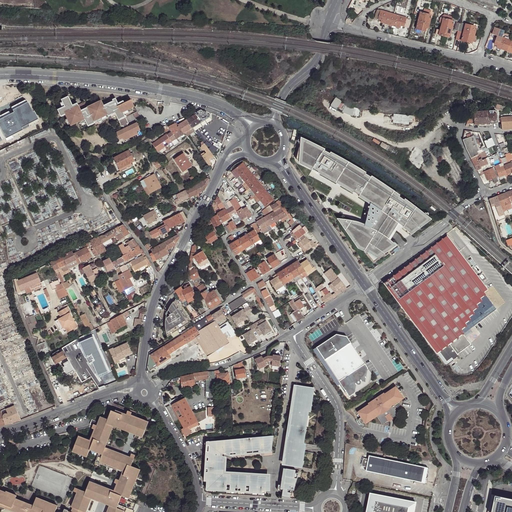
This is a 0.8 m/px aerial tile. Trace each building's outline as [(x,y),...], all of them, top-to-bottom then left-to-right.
[(394,15),(381,11),(379,17),(382,18),(381,20),(381,22),(390,25),(394,15)] [(421,13),(419,21),(430,24),(431,19),(429,18),(430,15),(424,14),(421,13)] [(399,16),(394,15),(390,25),(400,28),(401,26),(401,24),(404,25),(406,19),(406,18),(403,17),(399,16)] [(442,23),(441,27),(452,30),(453,24),(452,24),(452,21),(444,18),(442,23)] [(430,24),(419,21),(417,29),(425,31),(426,29),(428,29),(430,24)] [(458,31),(464,33),(466,24),(460,23),(460,24),(458,31)] [(466,24),(464,33),(475,36),(476,30),(474,30),(475,27),(466,24)] [(452,30),(441,27),(439,35),(448,37),(449,34),(450,35),(452,30)] [(497,37),(495,43),(498,44),(497,46),(497,48),(507,51),(510,40),(502,38),(504,31),(494,28),(492,35),(497,37)] [(464,33),(458,31),(455,39),(462,41),(464,33)] [(475,36),(464,33),(462,41),(470,43),(471,40),(473,41),(475,36)] [(110,101),(110,100),(103,103),(102,101),(88,107),(85,102),(79,105),(76,101),(72,103),(69,96),(61,100),(63,102),(65,106),(63,107),(58,110),(61,117),(66,115),(68,119),(70,123),(72,126),(78,123),(81,128),(88,125),(88,126),(95,123),(96,126),(110,119),(112,124),(119,121),(122,127),(123,126),(128,124),(129,123),(126,117),(133,114),(135,118),(139,116),(132,100),(125,103),(124,101),(119,103),(116,98),(113,100),(110,101)] [(337,111),(342,102),(335,97),(330,106),(337,111)] [(346,104),(342,112),(350,115),(354,108),(346,104)] [(204,109),(194,113),(195,114),(197,118),(206,112),(204,109)] [(473,112),(474,123),(474,124),(497,122),(496,110),(489,110),(473,111),(473,112)] [(197,118),(189,124),(192,128),(209,117),(206,112),(197,118)] [(195,114),(186,120),(189,124),(197,118),(195,114)] [(393,114),(393,123),(413,124),(413,115),(393,114)] [(511,115),(501,116),(502,120),(502,126),(511,125),(511,115)] [(186,120),(178,125),(179,126),(184,134),(192,128),(189,124),(186,120)] [(137,122),(129,126),(125,129),(116,133),(120,140),(123,138),(124,140),(138,134),(137,132),(140,130),(137,122)] [(177,123),(168,127),(169,129),(171,132),(168,135),(167,134),(152,144),(157,151),(159,150),(165,147),(166,146),(169,144),(172,142),(180,136),(184,134),(179,126),(178,125),(177,123)] [(168,127),(156,134),(157,136),(167,131),(169,129),(168,127)] [(463,138),(463,140),(473,136),(471,131),(465,131),(463,138)] [(156,134),(149,137),(150,139),(152,142),(158,138),(157,136),(156,134)] [(182,139),(180,136),(172,142),(173,144),(174,146),(179,142),(178,141),(182,139)] [(324,148),(301,136),(296,157),(300,158),(300,160),(312,167),(313,166),(318,170),(336,180),(353,190),(359,193),(358,194),(381,209),(371,227),(364,224),(356,221),(346,218),(339,217),(359,246),(363,248),(368,251),(367,253),(374,261),(391,248),(390,247),(396,244),(389,238),(399,222),(412,233),(431,219),(416,207),(405,199),(405,200),(400,196),(400,195),(399,195),(385,185),(371,176),(365,173),(366,172),(362,170),(350,162),(335,154),(330,151),(329,152),(324,149),(324,148)] [(469,154),(471,158),(479,154),(482,152),(483,152),(483,150),(482,149),(479,150),(473,136),(463,140),(464,145),(469,154)] [(27,137),(6,148),(8,152),(29,141),(27,137)] [(486,148),(494,145),(492,138),(484,141),(486,148)] [(455,161),(450,152),(453,150),(450,143),(443,146),(444,148),(437,151),(444,166),(455,161)] [(214,158),(204,145),(201,147),(202,147),(201,148),(203,151),(204,150),(206,154),(205,155),(204,153),(201,155),(209,167),(212,167),(212,166),(212,164),(211,163),(210,161),(214,158)] [(407,157),(405,160),(417,170),(426,157),(412,146),(406,155),(407,157)] [(119,169),(131,163),(134,161),(129,150),(113,158),(119,169)] [(186,168),(191,164),(183,153),(174,160),(183,173),(188,170),(186,168)] [(471,158),(477,170),(486,167),(482,160),(479,154),(471,158)] [(162,164),(158,157),(151,161),(156,167),(162,164)] [(90,168),(94,175),(102,170),(98,163),(90,168)] [(132,166),(131,163),(119,169),(120,172),(132,166)] [(265,207),(273,200),(243,163),(238,167),(235,169),(231,172),(237,179),(241,176),(246,182),(242,185),(245,189),(246,191),(245,192),(246,194),(249,192),(247,190),(250,188),(265,207)] [(494,170),(496,169),(496,168),(494,166),(494,165),(478,172),(484,183),(488,181),(488,180),(484,171),(493,168),(494,170)] [(505,175),(508,173),(504,165),(500,167),(496,168),(496,169),(497,172),(499,177),(505,175)] [(484,171),(488,180),(493,178),(496,176),(495,173),(494,170),(493,168),(484,171)] [(143,180),(151,194),(162,188),(154,174),(143,180)] [(237,179),(242,185),(246,182),(241,176),(237,179)] [(204,180),(199,183),(199,184),(204,191),(207,185),(209,180),(207,179),(204,180)] [(199,184),(194,186),(198,194),(204,191),(199,184)] [(190,188),(185,191),(189,198),(194,196),(190,188)] [(262,209),(265,207),(250,188),(247,190),(249,192),(253,197),(262,209)] [(189,198),(185,191),(176,195),(175,194),(172,196),(176,204),(189,198)] [(507,192),(497,196),(501,206),(502,206),(505,205),(511,203),(510,202),(507,192)] [(218,196),(215,201),(220,209),(224,207),(218,196)] [(497,196),(489,199),(495,218),(499,217),(505,214),(502,206),(501,206),(497,196)] [(236,212),(237,214),(240,213),(238,210),(242,208),(236,198),(230,201),(233,206),(236,212)] [(276,202),(277,203),(285,213),(287,212),(278,200),(276,202)] [(274,205),(271,207),(274,212),(274,213),(277,211),(280,219),(287,216),(285,213),(277,203),(276,203),(274,205)] [(230,207),(226,210),(231,218),(237,214),(236,212),(233,206),(230,207)] [(246,207),(243,209),(242,210),(247,217),(248,218),(252,215),(246,207)] [(237,214),(240,219),(244,217),(244,218),(247,217),(242,210),(243,209),(242,208),(238,210),(240,213),(237,214)] [(225,209),(217,214),(223,223),(227,220),(231,218),(226,210),(225,209)] [(154,210),(143,216),(148,225),(156,220),(155,218),(157,216),(154,210)] [(274,212),(270,214),(275,222),(280,219),(277,211),(274,213),(274,212)] [(288,215),(291,220),(293,219),(290,214),(288,211),(287,212),(285,213),(287,216),(288,215)] [(175,215),(170,218),(175,226),(181,223),(184,221),(179,213),(175,215)] [(270,214),(265,217),(270,225),(275,222),(270,214)] [(215,227),(214,227),(216,231),(218,229),(216,226),(221,223),(217,216),(210,219),(215,227)] [(258,221),(256,222),(261,230),(270,225),(265,217),(263,218),(258,221)] [(170,218),(166,220),(170,229),(174,227),(175,226),(170,218)] [(166,224),(160,228),(163,235),(171,231),(170,229),(166,220),(164,221),(166,224)] [(233,221),(229,224),(230,225),(230,226),(233,231),(237,228),(233,221)] [(297,222),(296,222),(299,226),(303,231),(307,234),(297,222)] [(129,234),(122,225),(103,236),(103,235),(98,238),(98,237),(89,242),(90,244),(93,249),(91,250),(95,256),(97,255),(105,251),(101,243),(115,235),(119,241),(129,234)] [(303,231),(299,226),(298,227),(294,229),(293,230),(293,231),(299,239),(305,235),(307,234),(303,231)] [(163,235),(160,228),(151,232),(154,238),(162,234),(162,235),(163,235)] [(254,230),(249,234),(255,244),(261,240),(255,230),(254,230)] [(205,237),(207,239),(209,243),(218,238),(214,232),(205,237)] [(246,235),(239,239),(245,249),(255,244),(249,234),(246,235)] [(484,292),(488,289),(448,235),(384,282),(445,363),(447,364),(459,355),(458,354),(472,343),(464,333),(462,329),(467,325),(466,323),(471,318),(470,317),(475,313),(473,311),(478,307),(477,305),(482,301),(481,299),(486,295),(484,292)] [(311,242),(307,237),(302,241),(300,242),(307,251),(312,247),(313,249),(316,246),(312,241),(311,242)] [(175,244),(172,238),(167,241),(163,243),(167,250),(175,245),(175,244)] [(133,249),(134,249),(138,246),(133,239),(129,242),(132,246),(133,248),(133,249)] [(199,244),(201,247),(209,243),(207,239),(199,244)] [(229,245),(235,255),(245,249),(239,239),(235,241),(233,243),(229,245)] [(307,251),(300,242),(298,244),(305,253),(307,251)] [(118,246),(124,256),(127,254),(124,248),(125,248),(124,247),(122,243),(118,246)] [(160,258),(168,254),(167,250),(163,243),(155,248),(160,258)] [(255,244),(245,249),(247,252),(256,246),(255,244)] [(124,248),(127,254),(131,252),(132,251),(129,247),(128,245),(124,247),(125,248),(124,248)] [(124,256),(122,257),(124,261),(142,252),(141,249),(139,250),(139,247),(138,246),(134,249),(135,250),(132,251),(131,252),(127,254),(124,256)] [(91,257),(86,247),(84,248),(73,255),(71,251),(61,256),(65,264),(75,259),(77,262),(78,263),(91,257)] [(160,258),(155,248),(151,250),(152,253),(149,255),(153,262),(160,258)] [(207,259),(202,252),(201,252),(200,250),(195,252),(195,254),(196,256),(195,257),(199,263),(206,259),(207,259)] [(273,269),(280,264),(274,255),(273,255),(267,259),(273,269)] [(61,256),(50,263),(52,267),(53,269),(56,274),(57,276),(58,278),(62,284),(63,283),(56,269),(57,268),(60,267),(60,269),(62,272),(67,270),(68,271),(69,271),(67,267),(65,264),(61,256)] [(143,257),(140,259),(131,264),(134,271),(146,264),(148,267),(150,265),(147,260),(146,261),(143,257)] [(108,271),(114,268),(111,262),(109,258),(103,262),(108,271)] [(307,260),(301,264),(306,272),(312,268),(307,260)] [(299,275),(305,271),(298,261),(292,264),(299,275)] [(270,270),(265,262),(258,266),(263,275),(270,270)] [(292,264),(287,268),(294,278),(299,275),(292,264)] [(86,275),(89,281),(96,278),(95,276),(92,271),(89,265),(82,268),(85,273),(86,275)] [(189,268),(188,272),(191,278),(193,280),(199,276),(195,268),(190,271),(189,268)] [(294,278),(287,268),(276,274),(283,285),(294,278)] [(347,288),(332,268),(326,272),(329,275),(327,276),(332,283),(329,285),(335,292),(332,294),(330,292),(322,298),(325,303),(332,298),(339,294),(343,291),(347,288)] [(252,282),(259,277),(257,275),(254,269),(246,273),(252,282)] [(120,279),(122,284),(127,281),(126,280),(131,278),(128,270),(118,276),(120,279)] [(37,273),(18,281),(16,281),(17,285),(20,290),(40,282),(38,275),(37,273)] [(279,288),(284,286),(283,285),(276,274),(273,277),(274,279),(270,281),(276,291),(279,288)] [(88,290),(93,287),(89,281),(86,275),(81,277),(88,290)] [(296,282),(294,278),(283,285),(284,286),(285,288),(286,289),(296,282)] [(120,293),(125,290),(122,284),(120,279),(116,281),(115,282),(120,293)] [(60,283),(58,280),(51,283),(50,284),(53,290),(57,288),(56,286),(60,283)] [(266,285),(263,280),(258,284),(260,288),(264,286),(266,285)] [(207,290),(203,284),(200,286),(197,288),(199,290),(200,292),(201,293),(205,291),(207,290)] [(181,286),(176,291),(181,300),(185,298),(186,300),(187,300),(182,291),(183,290),(181,286)] [(191,286),(183,290),(182,291),(187,300),(196,295),(191,286)] [(251,288),(241,294),(243,296),(244,298),(253,292),(255,291),(254,289),(254,288),(253,288),(252,288),(251,288)] [(491,293),(488,289),(484,292),(486,295),(481,299),(482,301),(477,305),(478,307),(473,311),(475,313),(470,317),(471,318),(466,323),(467,325),(462,329),(464,333),(470,329),(468,327),(474,323),(472,320),(478,316),(476,314),(481,310),(480,308),(485,305),(483,302),(488,298),(487,296),(491,293)] [(211,309),(221,303),(215,293),(214,291),(209,294),(207,295),(205,291),(201,293),(211,309)] [(221,303),(224,301),(218,292),(215,293),(221,303)] [(264,307),(258,296),(256,298),(261,308),(264,307)] [(168,336),(185,326),(181,321),(187,317),(176,299),(173,302),(170,307),(168,313),(166,318),(166,325),(166,331),(168,336)] [(299,309),(300,310),(301,309),(304,307),(299,299),(295,302),(299,309)] [(67,307),(58,313),(61,318),(58,320),(64,328),(65,328),(69,325),(73,330),(78,326),(70,313),(67,307)] [(215,311),(214,312),(215,314),(214,314),(214,313),(211,314),(212,316),(215,321),(217,324),(226,318),(223,313),(221,310),(221,308),(216,312),(215,311)] [(245,308),(231,317),(236,325),(247,318),(246,316),(249,313),(245,308)] [(299,309),(292,313),(297,321),(304,317),(301,312),(300,310),(299,309)] [(127,312),(110,320),(106,323),(111,333),(116,331),(115,330),(126,324),(123,319),(129,315),(127,312)] [(83,314),(79,316),(81,320),(84,326),(88,332),(94,329),(90,323),(89,323),(83,314)] [(211,314),(195,324),(200,331),(215,321),(212,316),(211,314)] [(181,321),(185,326),(191,322),(187,317),(181,321)] [(58,320),(55,322),(60,330),(64,328),(58,320)] [(215,321),(200,331),(213,352),(229,342),(226,339),(223,333),(221,330),(217,324),(215,321)] [(256,322),(252,324),(249,327),(251,330),(243,335),(248,344),(257,340),(253,333),(259,329),(263,335),(272,331),(266,321),(258,326),(256,322)] [(195,327),(182,335),(187,343),(190,347),(197,343),(194,339),(198,336),(200,335),(198,332),(195,327)] [(88,332),(77,339),(78,342),(82,348),(80,349),(89,364),(76,372),(77,374),(79,378),(81,381),(81,382),(92,376),(93,378),(96,376),(97,379),(112,370),(107,357),(103,358),(99,349),(102,347),(96,332),(94,329),(88,332)] [(213,352),(200,331),(198,332),(200,335),(198,336),(210,354),(213,352)] [(182,335),(164,347),(170,355),(187,343),(182,335)] [(204,355),(210,354),(198,336),(194,339),(197,343),(198,345),(204,355)] [(78,342),(77,339),(66,346),(67,348),(78,342)] [(67,348),(66,346),(62,348),(64,350),(63,351),(67,358),(74,353),(79,350),(80,349),(82,348),(78,342),(67,348)] [(127,343),(109,351),(113,361),(117,359),(118,360),(123,358),(122,357),(131,353),(127,343)] [(371,373),(351,343),(324,360),(349,397),(369,383),(371,373)] [(164,347),(162,345),(155,349),(154,353),(164,347)] [(151,355),(158,366),(170,358),(164,347),(154,353),(152,355),(151,355)] [(60,353),(59,350),(53,354),(54,356),(51,358),(55,365),(60,362),(61,361),(65,359),(67,358),(63,351),(60,353)] [(67,358),(69,361),(76,357),(76,355),(74,353),(67,358)] [(152,355),(150,353),(148,367),(150,370),(158,366),(151,355),(152,355)] [(47,360),(52,367),(52,366),(55,365),(51,358),(50,355),(47,357),(48,359),(47,360)] [(262,356),(255,358),(256,364),(258,368),(268,365),(269,365),(279,367),(280,356),(273,355),(273,356),(267,356),(263,358),(262,356)] [(243,361),(234,365),(237,379),(246,377),(243,361)] [(55,365),(52,366),(55,372),(63,367),(60,362),(55,365)] [(193,374),(194,374),(195,380),(198,380),(209,379),(209,378),(208,372),(193,374)] [(228,373),(222,374),(217,375),(219,385),(230,382),(228,373)] [(73,386),(81,381),(79,378),(77,374),(69,379),(73,386)] [(185,376),(181,377),(180,377),(180,380),(182,388),(196,386),(195,383),(195,380),(194,374),(193,374),(185,376)] [(309,392),(309,387),(297,385),(296,389),(302,390),(302,394),(295,393),(294,393),(294,394),(294,397),(296,398),(294,409),(301,410),(301,415),(293,414),(292,418),(291,425),(304,427),(304,421),(305,415),(301,415),(302,410),(306,411),(306,408),(308,409),(309,403),(307,403),(309,392)] [(390,417),(391,419),(397,415),(397,413),(392,406),(403,398),(395,386),(384,394),(383,393),(367,403),(368,404),(357,412),(365,424),(376,417),(381,424),(383,424),(388,420),(387,419),(390,417)] [(179,419),(183,428),(187,426),(197,421),(185,399),(182,397),(172,402),(172,400),(168,402),(164,404),(173,422),(179,419)] [(215,416),(215,405),(206,405),(206,414),(211,414),(211,416),(215,416)] [(5,425),(21,420),(14,406),(6,410),(8,414),(5,414),(3,415),(2,416),(5,425)] [(131,413),(128,411),(126,415),(126,416),(115,412),(111,411),(108,419),(113,426),(142,437),(148,422),(131,415),(131,413)] [(92,443),(78,437),(72,451),(87,457),(90,450),(98,454),(104,449),(105,448),(113,426),(108,419),(102,417),(98,428),(98,427),(97,430),(97,431),(96,432),(95,431),(92,439),(94,439),(92,443)] [(78,436),(78,437),(92,443),(94,439),(92,439),(95,431),(96,432),(97,431),(97,430),(98,427),(98,428),(102,417),(101,417),(97,426),(95,425),(94,425),(93,426),(92,428),(94,429),(90,440),(78,436)] [(303,433),(304,427),(291,425),(290,432),(289,437),(297,438),(296,442),(288,441),(286,453),(294,454),(294,458),(286,457),(285,461),(284,465),(299,467),(300,462),(298,462),(299,459),(301,459),(301,455),(302,451),(303,446),(301,446),(301,443),(297,442),(298,438),(302,439),(303,433)] [(188,436),(191,433),(189,429),(187,426),(183,428),(188,436)] [(264,449),(272,448),(272,442),(273,435),(207,442),(207,449),(221,453),(234,457),(233,452),(241,451),(245,451),(253,450),(261,449),(264,449)] [(104,449),(133,460),(135,456),(131,454),(130,457),(105,448),(104,449)] [(131,466),(133,460),(104,449),(98,454),(95,462),(117,470),(117,469),(124,472),(131,466)] [(225,457),(221,456),(207,452),(205,481),(207,481),(207,490),(226,491),(227,482),(227,481),(228,475),(228,474),(223,474),(216,473),(216,470),(219,470),(224,470),(225,457)] [(367,471),(404,479),(404,475),(401,474),(403,463),(370,456),(369,459),(369,462),(372,463),(371,468),(367,468),(367,471)] [(362,467),(367,468),(371,468),(372,463),(369,462),(369,459),(364,458),(362,462),(362,467)] [(404,475),(404,479),(423,483),(424,479),(426,479),(428,479),(429,477),(429,475),(429,473),(427,472),(425,472),(426,468),(403,463),(401,474),(404,475)] [(131,466),(124,472),(120,482),(119,485),(119,486),(117,485),(114,493),(105,489),(100,502),(110,506),(111,506),(118,504),(121,496),(128,499),(140,470),(131,466)] [(282,497),(283,497),(283,496),(284,496),(284,497),(291,498),(291,492),(288,492),(288,489),(293,490),(294,490),(298,474),(295,474),(296,470),(286,468),(285,476),(283,488),(282,497)] [(120,482),(124,472),(117,469),(117,470),(122,472),(119,480),(116,479),(114,483),(117,483),(114,491),(106,488),(105,489),(114,493),(117,485),(119,486),(119,485),(120,482)] [(230,483),(227,482),(226,491),(265,493),(266,476),(250,475),(250,484),(246,484),(246,482),(247,476),(247,475),(231,474),(230,483)] [(73,508),(71,511),(85,511),(91,498),(100,502),(105,489),(89,483),(86,492),(80,490),(73,508)] [(497,496),(489,494),(485,511),(511,511),(511,488),(499,486),(497,496)] [(71,508),(73,508),(80,490),(75,487),(73,492),(77,493),(71,508)] [(6,492),(6,493),(5,494),(0,492),(0,505),(17,511),(32,511),(32,509),(21,505),(22,503),(22,502),(16,499),(17,496),(6,492)] [(413,511),(415,503),(370,494),(366,511),(413,511)] [(69,511),(68,511),(64,509),(63,511),(55,511),(58,506),(36,498),(33,508),(32,509),(32,511),(69,511)]
